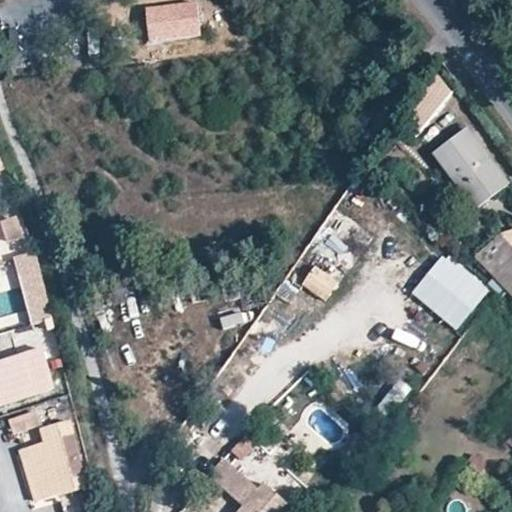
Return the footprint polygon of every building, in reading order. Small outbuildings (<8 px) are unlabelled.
[(400,117),(417,132),(454,91),(437,76),(400,117)] [(476,208),(507,186),(469,134),(437,156),(476,208)] [(306,255),(343,280),(373,235),(336,211),(306,255)] [(0,230),(5,245),(24,238),(16,216),(0,222),(0,230)] [(511,299),(511,252),(499,239),(476,261),(511,299)] [(27,252),(13,256),(33,325),(46,322),(43,309),(48,302),(36,255),(29,256),(27,252)] [(490,289),(446,253),(412,294),(456,331),(490,289)] [(301,287),(324,304),(339,283),(315,266),(301,287)] [(274,336),(281,325),(262,313),(256,324),(274,336)] [(244,371),(273,336),(259,325),(230,360),(244,371)] [(12,338),(17,352),(34,346),(29,332),(12,338)] [(0,363),(0,400),(51,385),(40,350),(0,363)] [(369,404),(384,385),(360,366),(345,386),(369,404)] [(393,384),(375,409),(388,418),(406,393),(393,384)] [(43,426),(38,410),(8,419),(13,435),(43,426)] [(90,488),(70,420),(40,428),(44,443),(18,450),(34,503),(90,488)] [(344,459),(352,466),(366,448),(358,442),(344,459)] [(295,511),(266,485),(260,492),(225,460),(209,478),(245,509),(242,511),(295,511)] [(448,511),(462,511),(462,501),(448,502),(448,511)]
